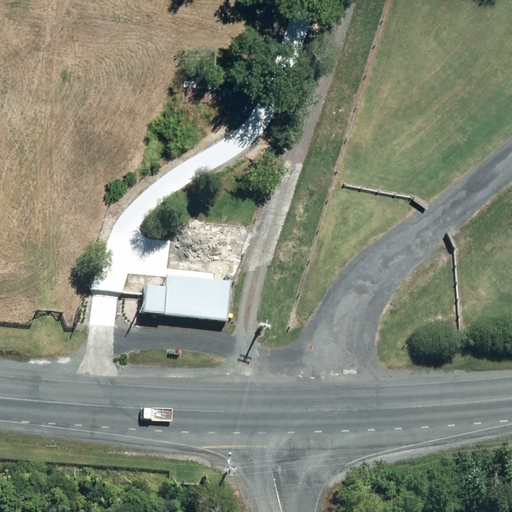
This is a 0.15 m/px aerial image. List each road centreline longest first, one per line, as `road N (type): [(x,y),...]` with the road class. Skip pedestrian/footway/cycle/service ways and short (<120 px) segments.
road 1 (secondary): [(0,399),(270,413)]
road 2 (secondary): [(270,413),(511,398)]
